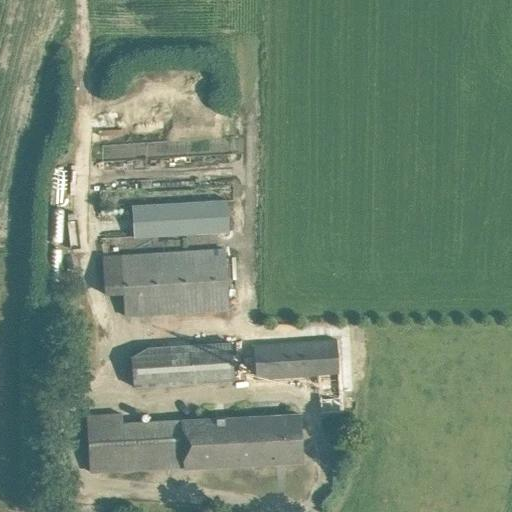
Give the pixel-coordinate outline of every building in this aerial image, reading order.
[(229,232),(227,200),(132,205),(134,237),(229,232)] [(104,296),(123,294),(125,315),(228,309),(224,250),(121,256),(102,256),(104,296)] [(337,341),(254,346),(256,378),(319,374),(321,412),(341,411),(337,341)] [(131,357),(133,386),(234,380),(231,342),(148,348),(131,357)] [(121,413),(87,415),(89,452),(90,472),(301,460),(300,440),(299,414),(237,418),(128,424),(122,425),(121,413)]
